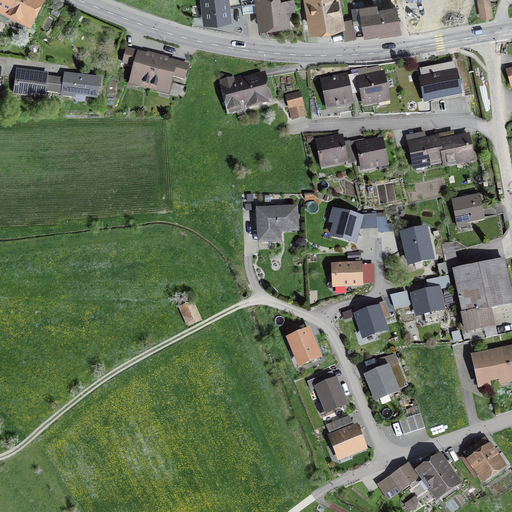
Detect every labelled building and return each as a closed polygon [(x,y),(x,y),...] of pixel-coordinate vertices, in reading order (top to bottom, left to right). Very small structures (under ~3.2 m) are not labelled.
[(31,0),(0,0),(0,9),(29,24),(40,4),(31,0)] [(203,0),(206,20),(228,17),(226,0),(203,0)] [(268,27),(288,25),(285,2),(275,3),(274,0),(257,0),(260,21),(268,27)] [(338,22),(334,0),(310,0),(315,26),(338,22)] [(478,0),(482,17),(491,15),(488,0),(478,0)] [(376,5),(351,9),(356,35),(380,31),(380,29),(399,26),(395,6),(377,10),(376,5)] [(347,23),(340,25),(342,37),(350,36),(347,23)] [(149,88),(157,59),(139,54),(140,53),(127,50),(123,63),(136,66),(132,80),(139,82),(139,85),(149,88)] [(157,59),(149,88),(160,90),(161,88),(168,90),(172,76),(184,79),(187,65),(175,62),(175,63),(157,59)] [(452,64),(421,70),(426,92),(429,91),(431,99),(458,93),(452,64)] [(47,76),(47,74),(18,70),(14,94),(31,96),(31,95),(44,96),(44,91),(53,93),(55,78),(47,76)] [(381,74),(359,79),(364,103),(379,100),(379,103),(389,101),(388,93),(385,93),(381,74)] [(55,78),(53,93),(62,94),(62,96),(75,97),(75,95),(97,98),(100,79),(77,76),(76,81),(64,79),(55,78)] [(221,81),(229,109),(247,105),(247,107),(267,102),(261,78),(242,83),(240,77),(232,79),(231,78),(221,81)] [(324,81),(328,101),(335,99),(338,113),(352,110),(346,77),(324,81)] [(305,115),(300,94),(287,97),(292,119),(305,115)] [(439,143),(443,161),(444,165),(471,159),(466,137),(455,139),(439,143)] [(346,160),(341,138),(319,142),(323,162),(330,161),(331,163),(346,160)] [(443,161),(439,143),(439,139),(412,144),(416,166),(443,161)] [(358,146),(363,168),(378,165),(379,170),(389,168),(387,159),(384,159),(380,141),(358,146)] [(484,218),(479,196),(453,202),(457,222),(466,221),(466,222),(484,218)] [(258,210),(260,241),(274,240),(273,230),(297,229),(295,208),(258,210)] [(332,236),(354,242),(358,230),(361,218),(333,211),(330,221),(336,223),(332,236)] [(384,229),(384,218),(361,218),(358,230),(384,229)] [(425,229),(403,234),(409,264),(432,259),(425,229)] [(305,246),(305,242),(302,240),(299,240),(297,243),(297,246),(299,248),(303,248),(305,246)] [(464,314),(488,309),(511,303),(511,301),(503,260),(454,271),(464,314)] [(334,266),(335,286),(360,285),(359,265),(334,266)] [(413,295),(417,315),(443,309),(438,289),(413,295)] [(406,292),(391,295),(395,308),(409,305),(406,292)] [(198,319),(189,299),(180,303),(189,323),(198,319)] [(364,337),(385,330),(378,308),(357,315),(364,337)] [(488,309),(464,314),(467,331),(492,326),(489,314),(488,309)] [(289,338),(300,366),(320,357),(312,336),(307,338),(304,331),(289,338)] [(473,355),(478,382),(509,376),(510,381),(511,380),(511,352),(510,353),(509,347),(473,355)] [(398,363),(387,368),(394,384),(404,379),(398,363)] [(397,391),(394,384),(387,368),(367,376),(376,399),(397,391)] [(317,388),(335,380),(331,371),(306,381),(310,390),(317,388)] [(317,388),(327,412),(346,404),(335,380),(317,388)] [(399,420),(404,435),(425,428),(420,413),(399,420)] [(326,425),(331,437),(352,429),(347,417),(326,425)] [(356,427),(352,429),(331,437),(339,458),(364,448),(356,427)] [(502,467),(484,441),(461,458),(469,469),(475,465),(485,479),(502,467)] [(438,496),(456,484),(435,454),(417,466),(438,496)] [(416,478),(408,466),(380,485),(389,497),(416,478)] [(406,504),(409,509),(415,508),(417,500),(415,497),(406,504)]
